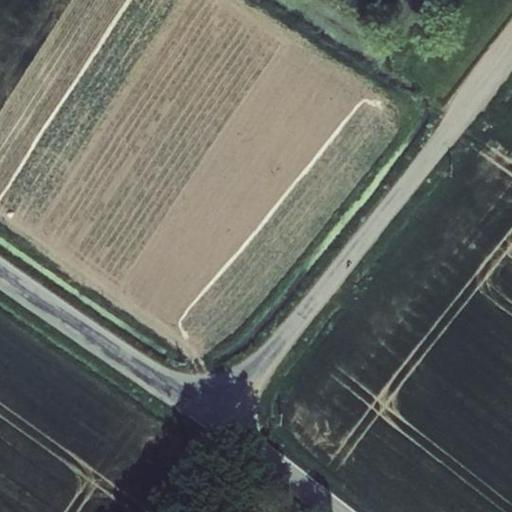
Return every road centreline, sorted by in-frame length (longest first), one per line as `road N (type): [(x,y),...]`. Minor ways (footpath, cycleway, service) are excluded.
road 1 (tertiary): [(511,33),(226,416)]
road 2 (tertiary): [(226,416),(0,275)]
road 3 (tertiary): [(345,511),(226,416)]
